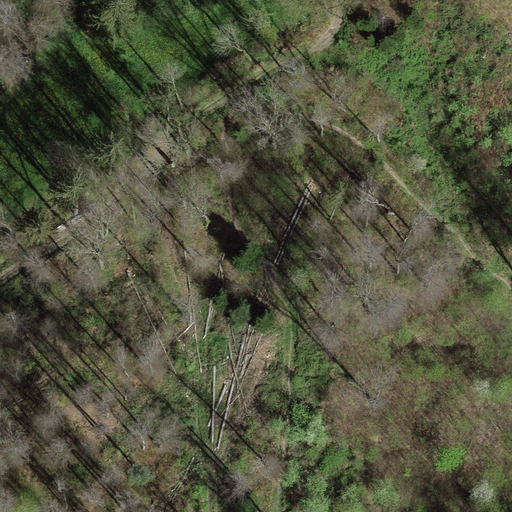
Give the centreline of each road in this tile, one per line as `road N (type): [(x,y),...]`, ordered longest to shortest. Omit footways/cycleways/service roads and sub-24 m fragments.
road 1 (track): [(210,511),(194,330),(148,163),(184,127),(319,46),(378,79),(471,187)]
road 2 (track): [(148,163),(0,287)]
